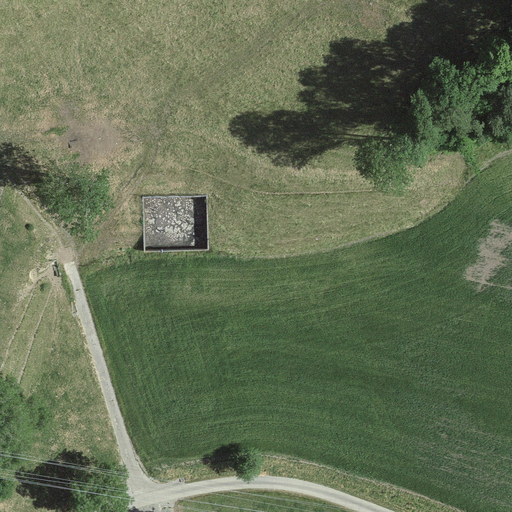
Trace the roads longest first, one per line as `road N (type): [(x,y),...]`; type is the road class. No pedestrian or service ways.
road 1 (track): [(376,511),(300,487),(243,483),(113,511)]
road 2 (track): [(68,250),(144,503)]
